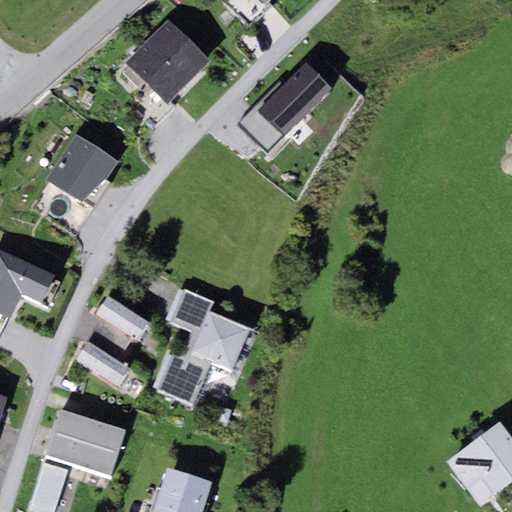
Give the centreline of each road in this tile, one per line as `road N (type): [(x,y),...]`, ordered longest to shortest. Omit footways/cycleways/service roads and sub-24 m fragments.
road 1 (residential): [(3,511),(77,304),(116,231),(194,132),(331,0)]
road 2 (residential): [(126,0),(0,109)]
